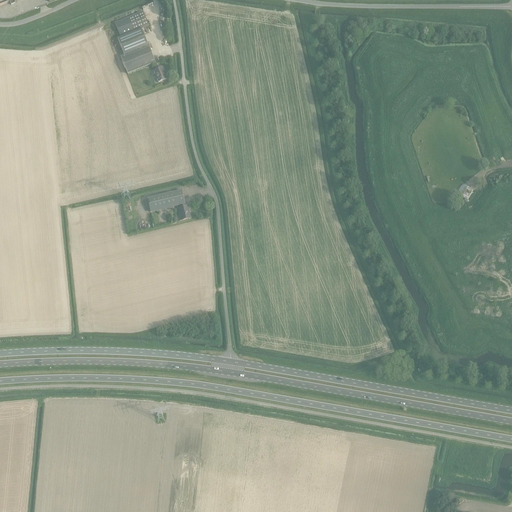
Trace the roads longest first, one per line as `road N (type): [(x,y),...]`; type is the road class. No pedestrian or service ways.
road 1 (unclassified): [(173,0),(192,142),(216,202),(230,361)]
road 2 (primary): [(228,371),(511,420)]
road 3 (primary): [(511,410),(230,361)]
road 4 (primary): [(230,361),(99,350),(0,354)]
road 5 (primary): [(0,364),(87,360),(228,371)]
road 6 (unclassified): [(290,0),(511,6)]
